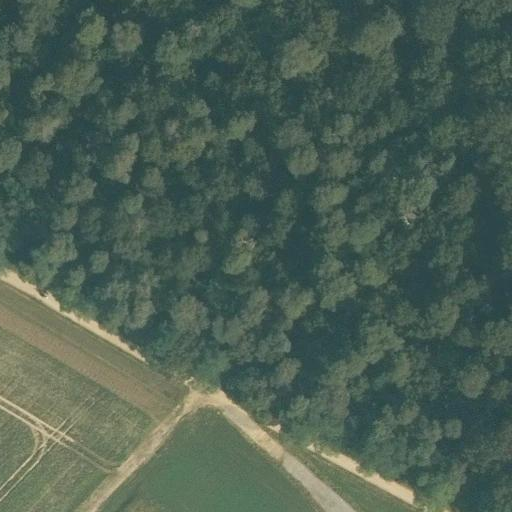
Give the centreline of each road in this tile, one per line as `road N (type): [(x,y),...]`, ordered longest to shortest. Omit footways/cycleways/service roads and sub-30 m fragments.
road 1 (track): [(0,280),(437,511)]
road 2 (track): [(452,0),(511,305)]
road 3 (track): [(91,511),(206,391)]
